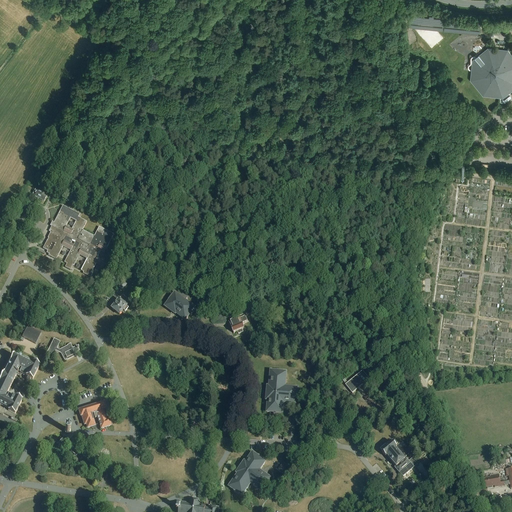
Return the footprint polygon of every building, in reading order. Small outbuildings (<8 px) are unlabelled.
[(483,96),(503,98),(511,90),(511,55),(508,50),(488,48),(476,58),(473,61),(472,71),(471,80),(483,96)] [(38,200),(39,199),(44,202),(46,197),(43,196),(44,194),(35,190),(32,196),(38,200)] [(70,271),(74,263),(75,264),(79,256),(87,259),(81,271),(83,272),(83,274),(90,278),(91,276),(93,274),(91,273),(96,264),(104,268),(106,263),(97,258),(100,251),(104,253),(114,235),(105,230),(104,231),(98,228),(94,237),(82,231),(87,222),(78,218),(80,215),(63,206),(54,223),(52,222),(50,226),(52,227),(50,230),(52,230),(47,238),(48,239),(47,242),(43,249),(47,252),(46,253),(49,255),(48,256),(56,260),(63,247),(70,251),(64,263),(67,264),(65,268),(70,271)] [(169,302),(165,307),(166,308),(165,308),(168,310),(169,310),(175,315),(176,314),(185,321),(189,316),(190,317),(194,311),(193,311),(195,309),(186,302),(187,300),(183,296),(181,298),(175,294),(174,296),(172,295),(168,301),(169,302)] [(125,312),(128,308),(126,306),(123,303),(127,299),(123,296),(119,300),(118,300),(111,309),(119,315),(123,310),(125,312)] [(242,323),(247,320),(246,316),(230,323),(234,333),(238,332),(239,334),(244,332),(243,330),(245,329),(242,323)] [(41,333),(28,326),(22,337),(35,344),(41,333)] [(487,335),(478,334),(477,344),(486,345),(487,335)] [(61,353),(61,354),(64,360),(67,359),(67,360),(75,356),(72,350),(75,349),(76,352),(79,351),(77,346),(72,348),(70,344),(68,345),(68,346),(59,350),(56,349),(59,342),(54,340),(47,353),(52,356),(55,350),(61,353)] [(476,363),(485,363),(485,360),(485,356),(476,355),(476,363)] [(32,381),(40,364),(34,361),(32,365),(20,359),(21,357),(19,356),(18,358),(13,356),(10,362),(4,374),(3,373),(0,379),(0,414),(2,415),(3,413),(11,417),(10,419),(13,420),(15,415),(14,415),(21,401),(20,400),(21,398),(17,396),(16,399),(15,398),(14,398),(10,396),(11,394),(7,392),(16,375),(19,377),(21,374),(25,377),(27,378),(25,380),(29,382),(30,380),(32,381)] [(277,372),(271,371),(271,372),(270,372),(270,375),(271,376),(270,387),(268,387),(267,388),(266,388),(265,399),(266,399),(266,400),(269,401),(269,403),(268,403),(268,408),(267,408),(266,411),(267,411),(267,412),(274,413),(274,414),(280,415),(280,413),(283,414),(284,402),(286,402),(286,403),(297,404),(297,398),(299,398),(300,391),(298,391),(298,389),(287,388),(285,388),(286,373),(284,372),(284,371),(278,370),(277,372)] [(353,393),(369,380),(363,372),(346,385),(353,393)] [(101,429),(111,426),(108,416),(105,417),(103,410),(106,409),(104,403),(89,408),(88,407),(88,406),(87,406),(86,406),(85,407),(85,408),(85,409),(81,410),(82,412),(79,413),(81,417),(82,417),(84,425),(85,425),(85,428),(86,428),(87,428),(87,429),(91,427),(91,428),(92,428),(93,428),(94,428),(95,428),(95,427),(95,426),(95,425),(94,425),(91,414),(93,413),(95,418),(98,418),(99,422),(98,423),(99,424),(100,424),(101,429)] [(64,448),(70,441),(64,437),(58,444),(64,448)] [(393,442),(382,452),(386,457),(387,456),(396,467),(395,468),(399,473),(403,477),(410,472),(414,468),(409,461),(406,458),(405,459),(396,448),(397,447),(396,446),(398,445),(396,442),(394,443),(393,442)] [(244,463),(242,462),(236,471),(238,472),(237,473),(239,474),(238,476),(237,476),(229,487),(235,491),(234,492),(239,495),(240,494),(242,496),(251,483),(253,484),(252,485),(261,491),(265,486),(266,487),(270,481),(269,480),(270,478),(261,472),(261,473),(259,471),(265,462),(263,460),(264,459),(259,455),(258,457),(253,453),(248,461),(247,463),(245,462),(244,463)] [(283,463),(278,469),(283,473),(288,466),(283,463)] [(484,478),(485,484),(492,483),(492,482),(497,481),(496,479),(499,478),(499,474),(490,476),(490,477),(484,478)] [(485,487),(490,487),(490,488),(492,488),(493,488),(492,486),(495,486),(495,488),(504,486),(503,481),(500,482),(499,478),(496,479),(497,481),(492,482),(492,483),(485,484),(485,487)] [(218,511),(219,508),(210,506),(209,508),(206,507),(202,506),(199,500),(198,500),(198,499),(194,499),(193,499),(189,504),(180,503),(179,507),(178,507),(177,511),(179,511),(178,511),(218,511)]
